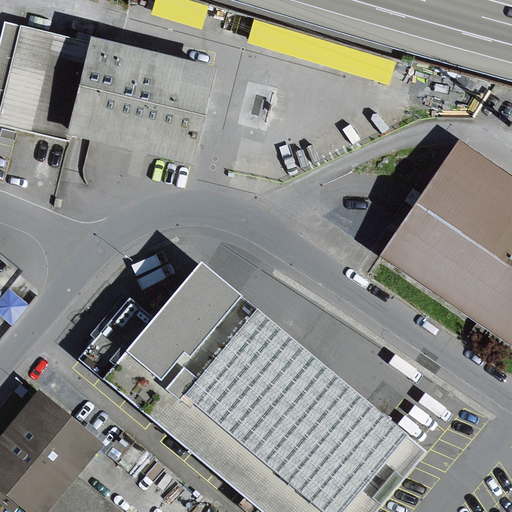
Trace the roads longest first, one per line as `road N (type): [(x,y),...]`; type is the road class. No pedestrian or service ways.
road 1 (residential): [(511,399),(240,216),(169,212),(133,224),(91,258)]
road 2 (residential): [(91,258),(0,368)]
